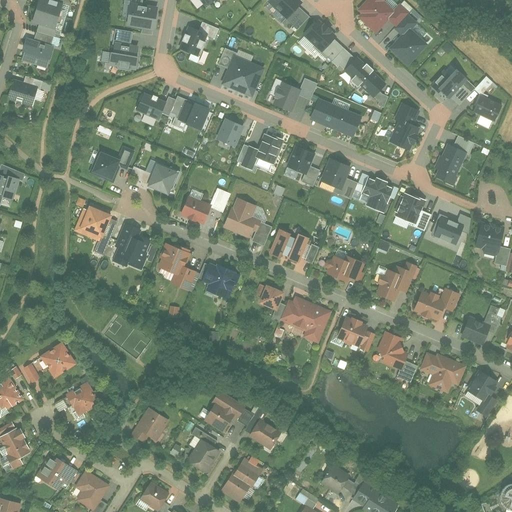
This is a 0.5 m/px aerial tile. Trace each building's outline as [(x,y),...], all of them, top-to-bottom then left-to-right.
[(37,0),(35,9),(60,15),(63,2),(52,0),(37,0)] [(131,8),(129,28),(157,31),(160,9),(143,7),(143,0),(124,0),(124,7),(131,8)] [(220,0),(197,0),(205,12),(221,1),(220,0)] [(302,6),(296,0),(272,0),(270,2),(287,19),(284,22),(296,34),(310,19),(299,9),(302,6)] [(396,12),(383,0),(368,0),(354,15),(375,35),(396,12)] [(32,22),(57,28),(60,15),(35,9),(32,22)] [(336,40),(320,23),(305,37),(321,54),(336,40)] [(417,25),(413,29),(427,44),(432,39),(417,25)] [(115,31),(109,67),(136,72),(140,49),(129,47),(132,34),(115,31)] [(199,60),(207,37),(187,31),(179,53),(199,60)] [(423,46),(408,31),(392,48),(407,63),(423,46)] [(47,68),(53,46),(30,40),(24,62),(47,68)] [(224,88),(252,100),(264,73),(237,61),(239,57),(225,51),(218,67),(230,73),(224,88)] [(359,89),(371,75),(356,63),(344,76),(359,89)] [(375,101),(386,88),(371,75),(359,89),(375,101)] [(468,85),(458,75),(452,81),(445,75),(431,90),(455,111),(470,94),(465,89),(468,85)] [(34,106),(39,88),(16,82),(11,99),(34,106)] [(299,93),(282,86),(272,110),(289,117),(299,93)] [(159,119),(166,102),(144,94),(137,110),(159,119)] [(495,127),(505,107),(481,95),(471,115),(495,127)] [(204,132),(211,110),(187,102),(179,124),(204,132)] [(365,120),(318,102),(310,123),(357,141),(365,120)] [(418,115),(400,107),(393,123),(398,125),(388,145),(407,154),(417,132),(412,129),(418,115)] [(378,122),(381,113),(374,111),(371,119),(378,122)] [(245,129),(226,121),(217,143),(236,151),(245,129)] [(283,143),(264,136),(258,152),(249,149),(242,169),(252,172),(256,161),(274,167),(283,143)] [(448,146),(433,179),(453,187),(467,155),(448,146)] [(315,156),(295,148),(287,171),(307,179),(315,156)] [(99,150),(90,173),(112,182),(121,159),(99,150)] [(352,169),(331,161),(321,184),(342,193),(352,169)] [(156,164),(147,186),(170,195),(179,173),(156,164)] [(134,167),(131,175),(138,177),(141,170),(134,167)] [(0,175),(0,198),(13,203),(20,182),(0,175)] [(368,180),(362,196),(371,199),(367,209),(386,216),(396,191),(368,180)] [(404,196),(395,216),(416,226),(425,205),(404,196)] [(188,197),(180,214),(205,224),(212,207),(188,197)] [(237,198),(223,228),(251,241),(260,221),(252,218),(257,207),(237,198)] [(83,205),(72,231),(101,243),(111,217),(83,205)] [(462,226),(439,218),(432,236),(455,245),(462,226)] [(482,224),(474,248),(497,255),(505,231),(482,224)] [(128,266),(141,270),(151,245),(136,240),(140,231),(127,226),(118,250),(113,263),(127,268),(128,266)] [(278,230),(268,254),(293,264),(303,240),(278,230)] [(167,244),(157,268),(174,274),(170,284),(190,292),(198,272),(184,266),(189,253),(167,244)] [(335,256),(327,275),(339,280),(341,274),(354,279),(361,262),(345,255),(344,259),(335,256)] [(386,270),(375,295),(391,301),(396,290),(401,292),(407,279),(410,280),(416,266),(407,262),(404,269),(396,266),(394,273),(386,270)] [(209,283),(206,292),(228,301),(239,272),(217,264),(215,268),(208,265),(202,281),(209,283)] [(265,286),(258,304),(275,311),(282,293),(265,286)] [(418,297),(413,313),(440,321),(444,308),(447,309),(453,292),(444,289),(442,296),(428,292),(426,300),(418,297)] [(288,302),(281,321),(306,331),(304,336),(318,341),(330,311),(296,297),(293,304),(288,302)] [(169,317),(178,318),(179,307),(170,306),(169,317)] [(469,315),(460,336),(484,346),(493,325),(469,315)] [(344,317),(334,342),(360,351),(369,327),(344,317)] [(210,331),(209,342),(218,343),(219,332),(210,331)] [(386,332),(376,360),(403,370),(408,355),(401,352),(404,346),(398,344),(401,337),(386,332)] [(41,357),(56,380),(78,366),(63,343),(41,357)] [(428,385),(447,393),(451,384),(458,387),(467,366),(437,353),(436,357),(427,353),(420,369),(433,374),(428,385)] [(42,359),(22,366),(31,388),(40,384),(36,372),(46,368),(42,359)] [(480,372),(467,392),(483,401),(476,412),(488,420),(499,402),(492,397),(500,384),(480,372)] [(0,381),(0,413),(0,414),(24,401),(11,376),(0,381)] [(67,396),(81,417),(101,404),(87,383),(67,396)] [(205,421),(224,433),(234,418),(237,420),(244,408),(219,393),(213,402),(224,409),(221,414),(213,409),(205,421)] [(169,420),(150,408),(137,430),(156,441),(169,420)] [(282,434),(260,420),(250,438),(271,451),(282,434)] [(193,457),(189,463),(204,473),(219,451),(214,448),(218,442),(195,427),(191,434),(201,441),(191,455),(193,457)] [(34,458),(18,428),(0,438),(9,454),(6,456),(13,469),(34,458)] [(75,469),(57,457),(55,460),(50,457),(38,475),(61,491),(75,469)] [(232,476),(222,493),(240,504),(250,488),(252,489),(263,472),(244,461),(234,477),(232,476)] [(330,468),(320,485),(338,495),(348,478),(330,468)] [(110,487),(86,471),(76,487),(83,491),(77,500),(94,511),(110,487)] [(149,484),(140,500),(159,511),(168,495),(149,484)] [(377,491),(364,484),(353,501),(364,508),(362,510),(364,511),(393,511),(397,507),(375,493),(377,491)] [(503,489),(499,498),(501,506),(506,511),(511,511),(511,484),(510,485),(503,489)] [(0,511),(16,511),(19,503),(0,498),(0,511)]
